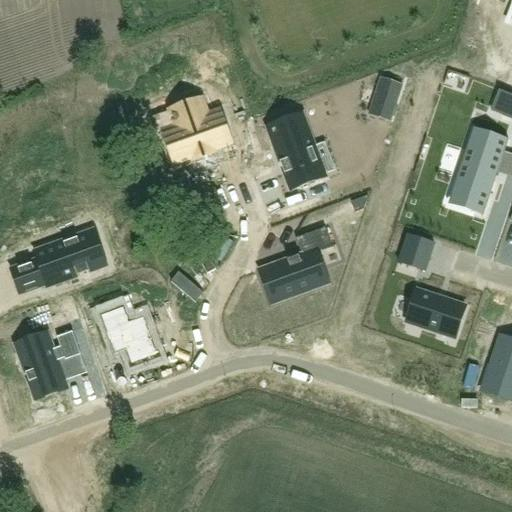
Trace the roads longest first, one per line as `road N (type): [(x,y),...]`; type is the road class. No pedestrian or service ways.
road 1 (residential): [(225,366),(266,354),(511,435)]
road 2 (residential): [(0,449),(225,366)]
road 3 (residential): [(225,366),(208,312),(257,226),(240,175)]
